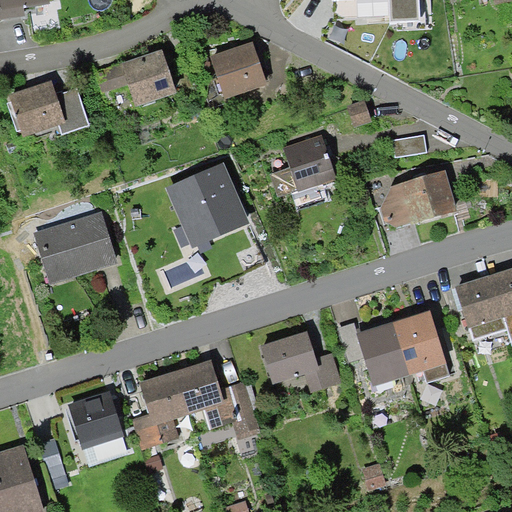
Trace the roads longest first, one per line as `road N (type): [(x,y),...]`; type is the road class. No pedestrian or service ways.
road 1 (residential): [(511,224),(0,388)]
road 2 (residential): [(237,0),(511,155)]
road 3 (residential): [(207,0),(123,38),(0,65)]
